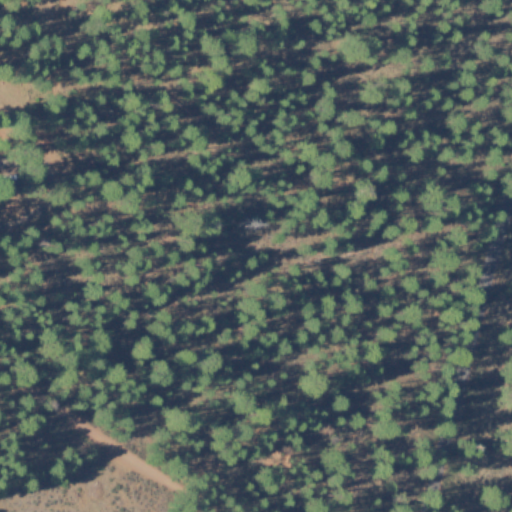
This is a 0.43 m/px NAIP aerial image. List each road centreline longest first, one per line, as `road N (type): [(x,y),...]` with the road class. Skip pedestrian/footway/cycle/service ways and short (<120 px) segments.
road 1 (residential): [(425,511),(511,201)]
road 2 (track): [(211,511),(0,370)]
